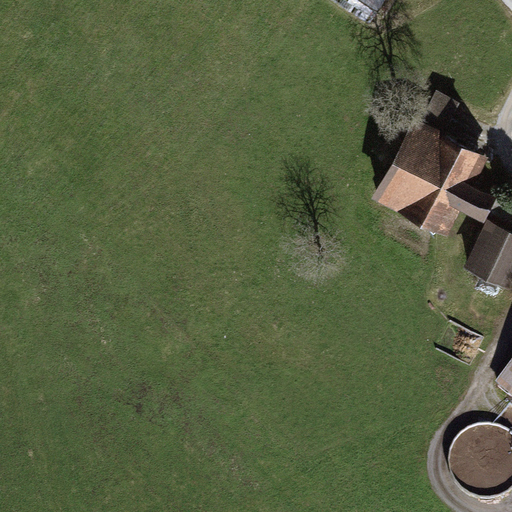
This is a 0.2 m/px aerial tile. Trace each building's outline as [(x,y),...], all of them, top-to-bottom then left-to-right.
[(332,0),(372,20),(382,0),(332,0)] [(486,170),(406,128),(368,199),(448,241),(486,170)] [(511,295),(511,240),(483,227),(461,274),(511,298),(511,295)] [(511,386),(503,398),(511,405),(511,386)] [(498,504),(511,510),(511,479),(503,475),(511,454),(511,446),(467,427),(446,474),(485,491),(490,481),(505,488),(498,504)]
